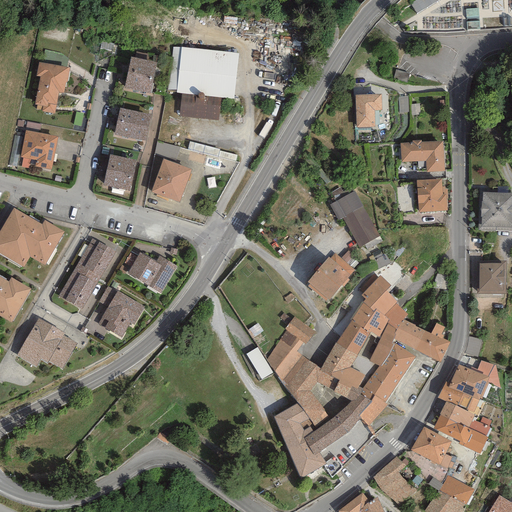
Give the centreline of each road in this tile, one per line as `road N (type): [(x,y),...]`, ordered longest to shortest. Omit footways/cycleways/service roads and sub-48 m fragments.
road 1 (tertiary): [(470,54),(457,94),(461,346),(398,444),(319,511)]
road 2 (secondary): [(228,253),(194,308),(147,358),(0,442)]
road 3 (secondary): [(368,15),(228,253)]
road 4 (unknown): [(202,239),(236,173),(245,37)]
road 5 (unknown): [(85,206),(48,296),(114,383)]
road 6 (tertiary): [(250,511),(188,473),(165,468),(82,511)]
road 7 (unclassified): [(228,253),(85,206)]
road 8 (unknown): [(271,419),(203,293)]
road 9 (residential): [(112,87),(85,206)]
